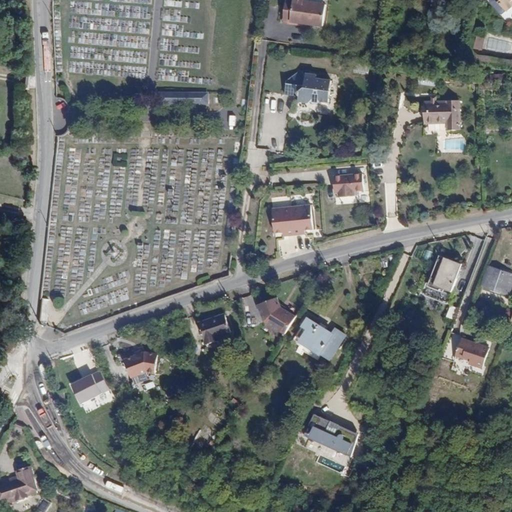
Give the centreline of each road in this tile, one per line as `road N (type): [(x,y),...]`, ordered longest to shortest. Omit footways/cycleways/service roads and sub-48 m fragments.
road 1 (residential): [(511,212),(361,244),(26,356)]
road 2 (tertiary): [(42,0),(49,140),(26,356)]
road 3 (tertiary): [(27,389),(82,472),(166,511)]
